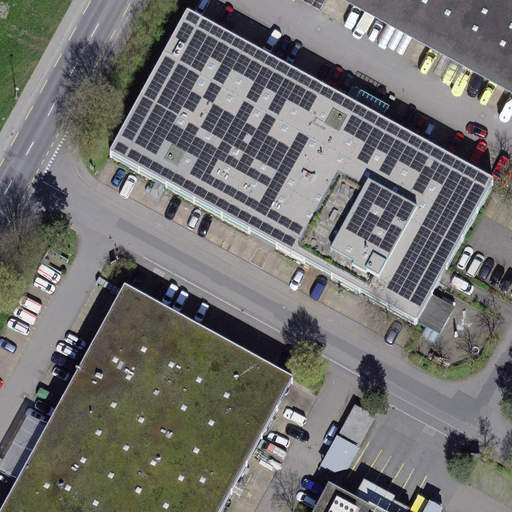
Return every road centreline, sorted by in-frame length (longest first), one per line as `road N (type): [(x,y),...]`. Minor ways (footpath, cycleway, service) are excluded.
road 1 (unclassified): [(22,166),(473,414)]
road 2 (tertiary): [(22,166),(111,0)]
